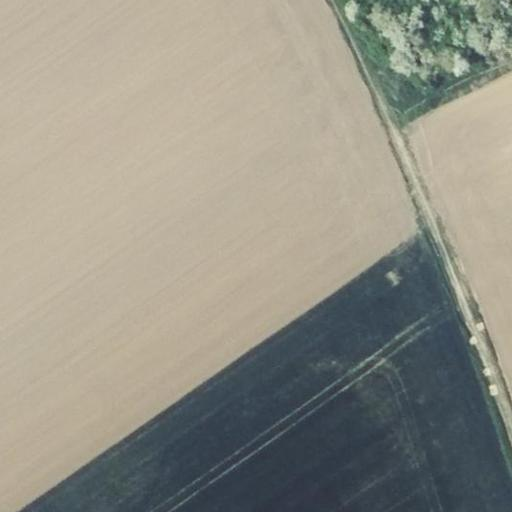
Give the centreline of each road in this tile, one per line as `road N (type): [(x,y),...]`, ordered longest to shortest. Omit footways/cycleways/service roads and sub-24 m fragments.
road 1 (track): [(511,435),(484,345),(411,178),(321,0)]
road 2 (track): [(383,121),(511,54)]
